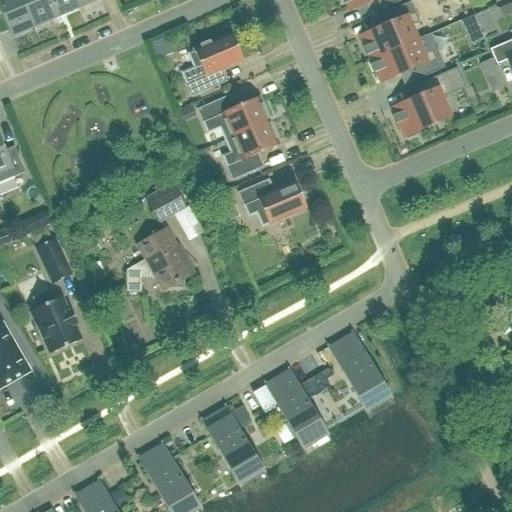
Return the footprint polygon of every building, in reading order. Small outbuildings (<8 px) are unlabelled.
[(0,0),(0,14),(1,14),(9,34),(9,35),(9,36),(33,26),(21,0),(0,0)] [(21,0),(33,26),(55,17),(47,0),(21,0)] [(47,0),(55,17),(77,7),(73,0),(47,0)] [(341,0),(344,5),(347,4),(349,10),(373,0),(375,0),(380,10),(403,0),(341,0)] [(371,60),(415,41),(409,28),(419,23),(410,3),(382,15),(387,26),(361,37),(365,47),(362,48),(366,56),(369,55),(371,60)] [(498,9),(502,18),(511,13),(511,8),(510,4),(498,9)] [(194,69),(181,74),(191,96),(218,85),(213,73),(241,61),(230,37),(210,46),(209,42),(199,46),(200,50),(188,55),(194,69)] [(376,73),(381,83),(406,72),(411,83),(440,71),(431,50),(421,54),(415,41),(371,60),(373,65),(370,66),(373,74),(376,73)] [(440,99),(465,89),(456,69),(413,87),(418,98),(392,109),(395,116),(392,117),(395,125),(398,124),(405,140),(419,134),(417,131),(448,118),(440,99)] [(219,128),(225,141),(267,123),(257,99),(229,111),(224,99),(197,111),(207,134),(219,128)] [(222,157),(232,180),(255,170),(249,158),(277,146),(267,123),(225,141),(230,154),(222,157)] [(0,183),(24,173),(13,148),(3,152),(0,145),(0,183)] [(144,199),(158,224),(185,209),(170,184),(144,199)] [(261,185),(238,194),(248,217),(256,213),(262,227),(304,208),(294,185),(266,197),(261,185)] [(20,237),(45,227),(41,218),(16,228),(20,237)] [(126,271),(126,292),(139,292),(140,275),(149,269),(161,291),(187,277),(173,251),(176,249),(164,229),(136,245),(145,260),(126,271)] [(40,261),(45,259),(56,283),(71,277),(54,240),(34,249),(40,261)] [(80,340),(73,326),(76,324),(70,311),(67,312),(61,298),(53,301),(48,292),(32,300),(37,309),(29,312),(48,355),(80,340)] [(0,325),(0,388),(28,372),(1,325),(0,325)] [(327,345),(325,346),(363,410),(388,395),(385,390),(351,331),(349,332),(351,335),(328,348),(327,345)] [(263,382),(262,383),(299,447),(325,432),(287,368),(286,369),(287,372),(265,385),(263,382)] [(200,419),(199,420),(236,484),(261,469),(224,405),(223,406),(224,408),(202,422),(200,419)] [(137,456),(135,457),(167,511),(187,511),(198,506),(161,442),(159,443),(161,446),(138,459),(137,456)] [(73,493),(72,494),(82,511),(116,511),(97,479),(96,480),(97,483),(75,496),(73,493)]
